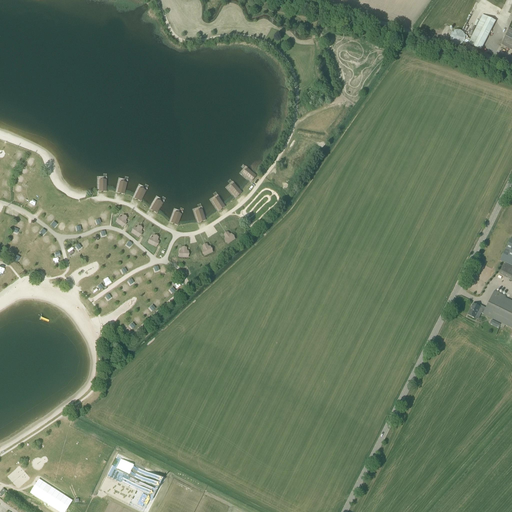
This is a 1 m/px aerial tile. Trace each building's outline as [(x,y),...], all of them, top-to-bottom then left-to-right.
[(468,44),(481,51),(496,22),(482,15),(468,44)] [(503,42),(501,45),(511,50),(511,29),(509,28),(503,41),(503,42)] [(455,46),(458,46),(459,46),(461,45),(463,44),(464,42),(465,40),(465,39),(465,36),(464,34),(463,33),(462,32),(460,31),(458,31),(455,31),(453,32),(452,33),(451,35),(450,37),(450,39),(451,42),(452,44),(453,45),(455,46)] [(12,157),(19,159),(22,152),(15,149),(12,157)] [(28,157),(25,164),(33,167),(36,160),(28,157)] [(12,161),(9,167),(14,170),(17,163),(12,161)] [(511,238),(500,261),(511,266),(511,238)] [(499,275),(511,281),(511,267),(504,264),(499,275)] [(473,304),(468,316),(474,319),(478,312),(483,314),(502,324),(500,327),(504,328),(505,326),(505,325),(511,328),(511,300),(494,292),(485,310),(480,308),(480,307),(476,305),(476,306),(473,304)] [(499,329),(501,325),(492,320),(490,324),(499,329)]
